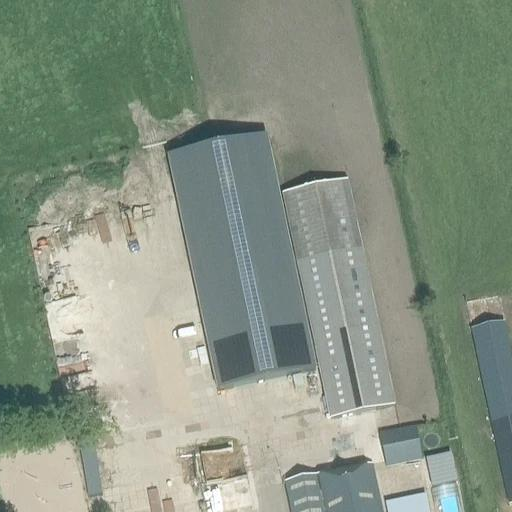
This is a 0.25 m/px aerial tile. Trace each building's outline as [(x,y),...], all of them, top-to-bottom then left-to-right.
[(315,372),(266,136),(167,157),(217,393),(315,372)] [(394,407),(347,182),(282,196),(330,421),(394,407)] [(471,332),(508,506),(511,505),(511,360),(504,325),(471,332)] [(421,462),(415,428),(379,434),(386,468),(421,462)] [(432,460),(438,489),(454,486),(451,469),(447,470),(445,458),(432,460)] [(382,511),(373,465),(286,484),(291,511),(382,511)]
